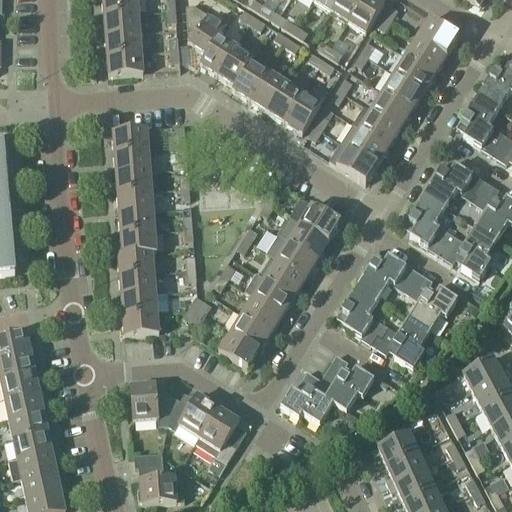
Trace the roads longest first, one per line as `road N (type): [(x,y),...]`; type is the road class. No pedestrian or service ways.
road 1 (residential): [(382,217),(183,98),(54,112)]
road 2 (residential): [(74,311),(54,112)]
road 3 (residential): [(83,374),(183,371),(255,418)]
road 4 (residential): [(116,511),(83,374)]
